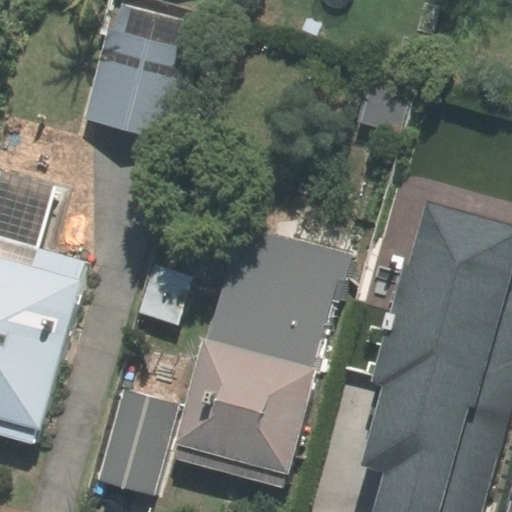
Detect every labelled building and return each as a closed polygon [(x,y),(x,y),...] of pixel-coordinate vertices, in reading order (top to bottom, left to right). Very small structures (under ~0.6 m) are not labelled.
[(118,28),(92,118),(183,145),(209,53),(201,52),(208,28),(127,6),(121,30),(118,28)] [(419,93),(370,79),(356,128),(405,142),(419,93)] [(67,190),(0,171),(0,435),(44,448),(90,282),(87,281),(93,261),(49,250),(67,190)] [(490,511),(511,436),(511,218),(438,198),(388,371),(407,377),(397,412),(390,410),(375,460),(396,466),(383,511),(490,511)] [(323,383),(356,262),(249,233),(217,352),(214,352),(185,455),(297,487),(326,383),(323,383)] [(203,276),(153,263),(135,333),(185,345),(203,276)] [(108,490),(158,502),(183,411),(132,397),(108,490)]
